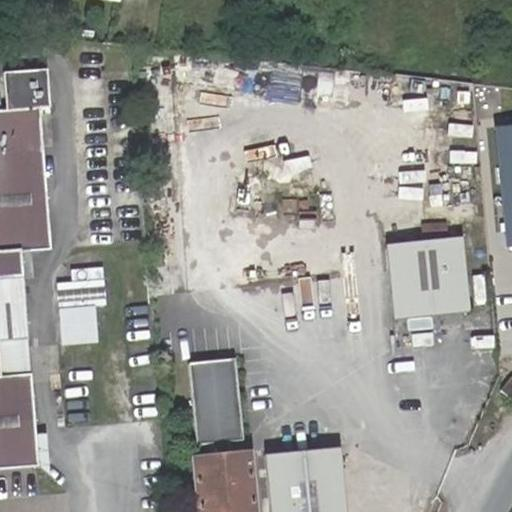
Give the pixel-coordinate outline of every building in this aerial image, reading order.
[(0,473),(40,470),(32,376),(28,377),(25,343),(29,342),(23,277),(20,253),(51,250),(42,148),(54,147),(50,118),(45,68),(1,73),(5,111),(0,111),(0,473)] [(511,125),(495,127),(508,248),(511,247),(511,125)] [(469,308),(459,234),(386,244),(396,318),(469,308)] [(102,281),(56,284),(58,309),(104,306),(102,281)] [(186,367),(191,412),(239,407),(234,362),(186,367)] [(511,400),(511,378),(511,377),(503,388),(500,391),(504,394),(511,400)] [(239,407),(191,412),(195,448),(209,447),(210,461),(192,463),(196,511),(251,511),(246,457),(229,459),(228,445),(242,443),(239,407)] [(268,511),(346,511),(339,450),(263,457),(268,511)]
